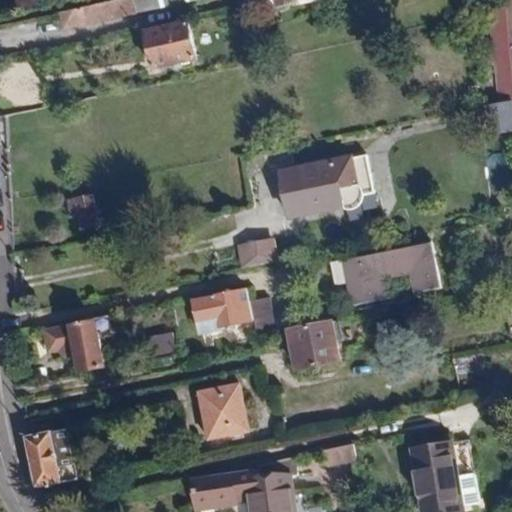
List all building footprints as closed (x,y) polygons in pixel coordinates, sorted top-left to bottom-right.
[(126,0),(111,0),(62,11),(65,26),(115,15),(114,11),(128,8),(126,0)] [(131,0),(133,11),(181,0),(131,0)] [(190,20),(142,30),(152,68),(198,57),(190,20)] [(511,100),(485,106),(487,121),(491,120),(494,133),(511,129),(511,100)] [(374,190),(366,154),(276,166),(286,218),(342,208),(350,209),(358,206),(362,201),(362,193),(374,190)] [(97,223),(90,191),(67,197),(69,207),(76,205),(81,226),(97,223)] [(276,240),(237,247),(242,269),(281,262),(276,240)] [(351,258),(355,277),(347,278),(353,306),(391,298),(386,274),(409,269),(413,292),(440,287),(432,241),(351,258)] [(245,291),(190,299),(197,323),(220,318),(222,325),(251,321),(245,291)] [(271,297),(250,301),(257,337),(278,333),(271,297)] [(353,319),(285,328),(293,371),(342,361),(340,356),(359,352),(353,319)] [(102,365),(95,320),(44,328),(47,353),(70,350),(73,369),(102,365)] [(179,333),(153,339),(158,358),(184,352),(179,333)] [(242,384),(198,392),(207,441),(251,433),(242,384)] [(51,430),(24,436),(34,486),(61,481),(51,430)] [(451,442),(413,450),(424,511),(456,511),(463,511),(451,442)] [(328,467),(349,462),(345,444),(323,449),(328,467)] [(293,511),(286,462),(187,479),(196,511),(201,511),(247,504),(248,511),(293,511)] [(475,471),(460,473),(465,506),(480,503),(475,471)]
